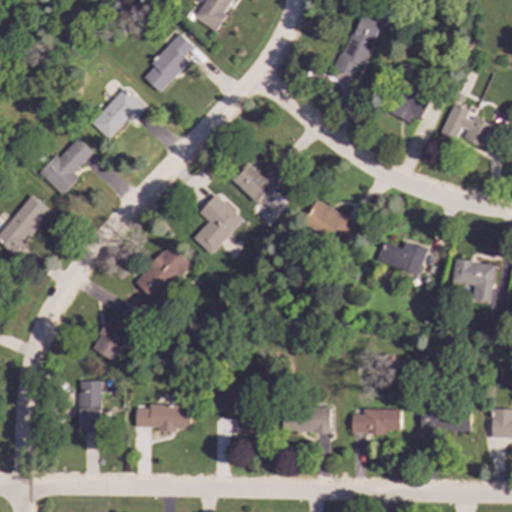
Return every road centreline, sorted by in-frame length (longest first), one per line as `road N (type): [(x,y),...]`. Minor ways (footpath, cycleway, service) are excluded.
road 1 (residential): [(291,0),(255,79),(138,198),(58,295),(27,375),(19,511)]
road 2 (residential): [(511,496),(20,489)]
road 3 (residential): [(511,215),(438,200),(374,172),(255,79)]
